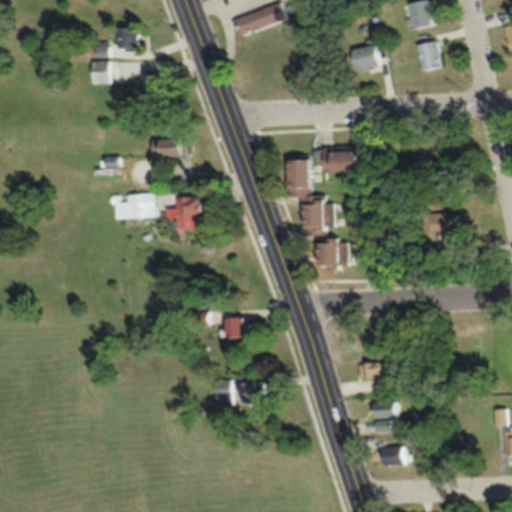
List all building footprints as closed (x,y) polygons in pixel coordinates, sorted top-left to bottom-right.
[(245,35),(295,17),(288,0),(286,0),(239,17),(245,35)] [(439,24),(436,0),(419,0),(411,1),(414,27),(439,24)] [(123,26),(123,49),(145,49),(145,26),(123,26)] [(448,65),(442,39),(420,44),(425,70),(448,65)] [(390,62),(385,42),(355,50),(359,69),(390,62)] [(148,96),(168,96),(168,71),(148,71),(148,96)] [(194,154),(194,138),(158,138),(158,154),(194,154)] [(372,149),(338,150),(338,147),(329,147),(330,171),(373,169),(372,149)] [(299,158),(299,187),(322,187),(322,158),(299,158)] [(131,192),(131,216),(159,216),(159,192),(131,192)] [(312,194),(312,225),(339,225),(339,194),(312,194)] [(182,227),(217,227),(217,195),(182,195),(182,227)] [(328,241),(327,265),(359,265),(359,242),(328,241)] [(253,317),(234,317),(234,336),(253,336),(253,317)] [(365,361),(365,376),(404,376),(404,361),(365,361)] [(269,400),(279,400),(279,382),(269,382),(269,400)] [(381,400),(381,415),(413,415),(413,400),(381,400)] [(510,408),(499,408),(499,423),(510,423),(510,408)] [(403,430),(403,419),(384,419),(384,430),(403,430)] [(420,463),(420,446),(395,446),(395,463),(420,463)]
